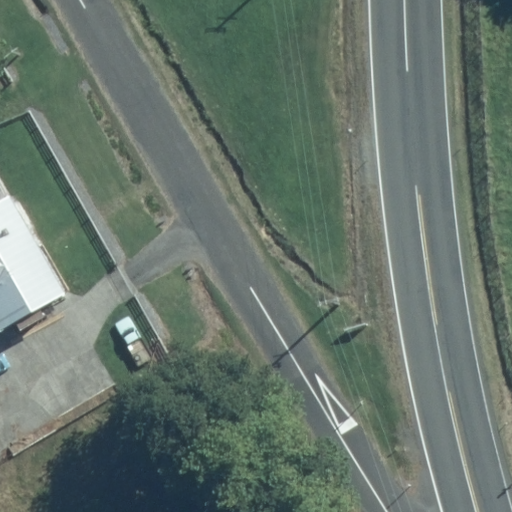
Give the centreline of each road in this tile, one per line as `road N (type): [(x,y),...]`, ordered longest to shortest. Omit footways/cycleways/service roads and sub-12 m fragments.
road 1 (residential): [(391,511),(84,0)]
road 2 (secondary): [(479,511),(432,302),(407,0)]
